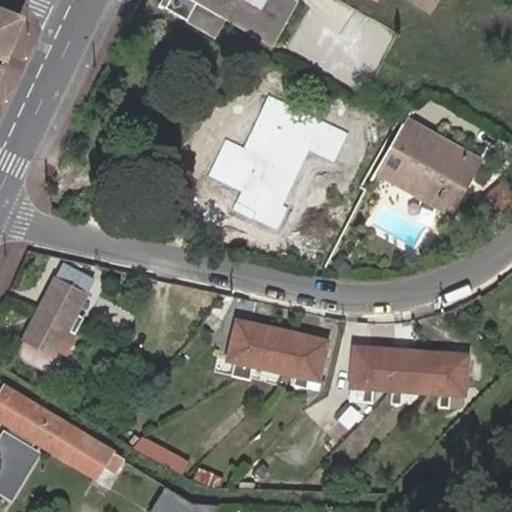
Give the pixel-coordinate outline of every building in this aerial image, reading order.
[(226,20),(191,0),(165,0),(162,7),(215,38),(226,20)] [(191,0),(226,20),(274,46),(299,0),(298,0),(265,0),(262,5),(252,0),(191,0)] [(416,0),(432,10),(437,0),(416,0)] [(15,13),(0,7),(0,60),(3,62),(20,25),(15,13)] [(345,29),(373,44),(380,32),(352,16),(345,29)] [(399,130),(356,106),(346,123),(389,147),(399,130)] [(213,202),(204,218),(232,233),(241,215),(243,216),(251,201),(254,203),(286,144),(265,133),(270,122),(252,112),(230,152),(215,144),(198,175),(215,184),(207,199),(213,202)] [(404,123),(377,173),(449,213),(478,162),(404,123)] [(284,232),(275,251),(307,266),(316,248),(284,232)] [(342,256),(332,264),(343,276),(352,267),(342,256)] [(57,275),(88,290),(94,278),(64,263),(57,275)] [(40,307),(71,323),(88,290),(57,275),(40,307)] [(40,307),(38,310),(24,339),(54,355),(56,351),(67,356),(77,335),(67,330),(71,323),(40,307)] [(268,345),(272,325),(238,318),(228,358),(237,360),(233,377),(242,379),(246,362),(250,342),(268,345)] [(284,369),(292,330),(272,325),(268,345),(250,342),(246,362),(242,379),(251,381),(254,363),(284,369)] [(330,337),(292,330),(284,369),(293,371),(290,385),(304,387),(307,373),(321,376),(330,337)] [(47,368),(54,355),(24,339),(17,352),(47,368)] [(393,385),(397,345),(359,341),(356,381),(363,382),(361,396),(370,397),(372,383),(393,385)] [(429,348),(397,345),(393,385),(405,386),(403,400),(410,401),(412,387),(425,389),(429,348)] [(469,352),(429,348),(425,389),(424,402),(434,403),(436,390),(465,393),(469,352)] [(228,358),(216,354),(212,372),(233,377),(237,360),(228,358)] [(275,386),(284,369),(254,363),(251,381),(275,386)] [(317,390),(321,376),(307,373),(304,387),(317,390)] [(9,389),(4,384),(0,390),(0,417),(12,425),(15,427),(9,435),(6,433),(4,432),(0,437),(0,490),(9,496),(22,476),(17,473),(32,449),(29,447),(34,439),(95,478),(102,467),(113,473),(122,460),(99,445),(32,404),(9,389)] [(403,400),(405,386),(393,385),(391,399),(403,400)] [(12,425),(6,433),(9,435),(15,427),(12,425)] [(187,460),(143,437),(132,446),(151,457),(177,473),(187,460)] [(207,488),(220,488),(222,478),(198,468),(187,479),(190,481),(207,488)] [(189,511),(193,505),(174,493),(168,489),(153,511),(189,511)]
